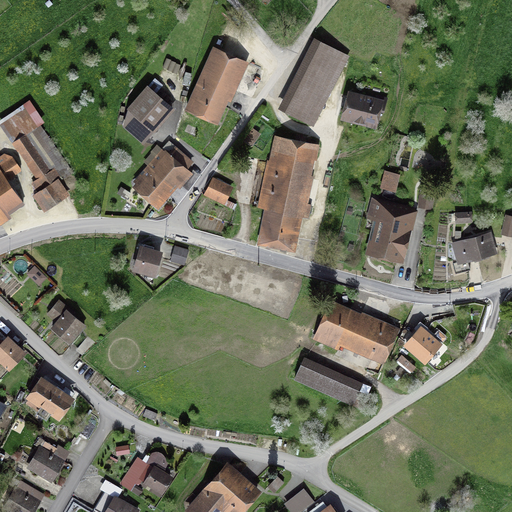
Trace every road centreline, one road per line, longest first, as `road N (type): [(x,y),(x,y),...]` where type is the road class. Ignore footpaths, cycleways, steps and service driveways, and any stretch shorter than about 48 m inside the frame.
road 1 (residential): [(311,472),(142,428),(95,399),(0,311)]
road 2 (residential): [(173,230),(407,294),(492,287)]
road 3 (residential): [(492,287),(494,316),(479,346),(311,472)]
road 4 (residential): [(285,61),(173,230)]
road 5 (residential): [(173,230),(87,225),(0,246)]
